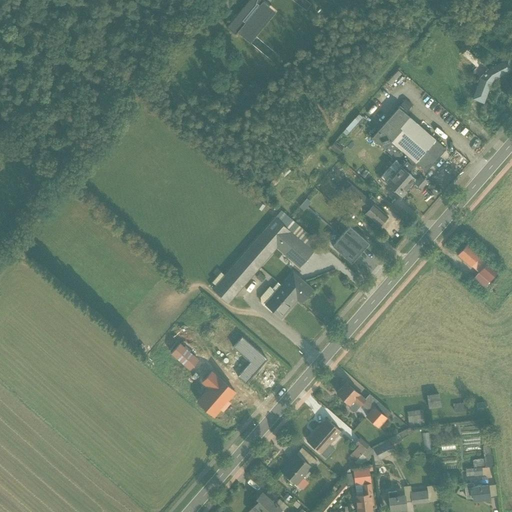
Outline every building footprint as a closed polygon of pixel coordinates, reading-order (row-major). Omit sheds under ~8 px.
[(250,44),(275,13),(261,2),(262,0),(249,0),(226,28),(235,35),(237,33),(250,44)] [(290,0),(305,11),(313,0),(290,0)] [(486,107),(511,75),(511,60),(490,43),(456,83),(486,107)] [(462,61),(467,55),(460,48),(455,54),(462,61)] [(404,198),(419,180),(403,166),(388,184),(404,198)] [(381,228),(390,218),(362,192),(353,202),(381,228)] [(301,267),(315,252),(275,217),(213,289),(230,304),(279,248),(301,267)] [(137,220),(132,226),(153,245),(158,240),(137,220)] [(361,224),(362,232),(369,231),(367,222),(361,224)] [(491,283),(501,271),(470,243),(459,255),(491,283)] [(220,249),(211,261),(223,270),(232,259),(220,249)] [(206,265),(198,273),(212,286),(219,277),(206,265)] [(304,305),(316,291),(294,272),(266,306),(282,319),(298,300),(304,305)] [(357,410),(366,400),(348,383),(338,393),(357,410)] [(428,398),(429,414),(439,414),(438,398),(428,398)] [(480,402),(481,410),(496,408),(495,400),(480,402)] [(451,403),(452,413),(471,411),(471,402),(451,403)] [(372,409),(364,419),(375,428),(383,417),(372,409)] [(403,412),(405,426),(422,423),(420,410),(403,412)] [(324,458),(344,436),(327,420),(307,442),(324,458)] [(370,449),(375,456),(397,442),(393,435),(370,449)] [(360,440),(347,456),(355,461),(367,445),(360,440)] [(297,486),(315,467),(299,453),(281,472),(297,486)] [(459,475),(478,475),(477,458),(467,459),(467,467),(459,468),(459,475)] [(359,511),(377,511),(372,468),(355,471),(359,511)] [(320,511),(339,488),(331,482),(309,511),(320,511)] [(319,485),(311,493),(316,497),(323,489),(319,485)] [(476,503),(493,500),(491,486),(473,488),(476,503)] [(391,511),(394,511),(410,510),(407,489),(389,491),(391,511)] [(283,511),(265,495),(249,511),(283,511)]
